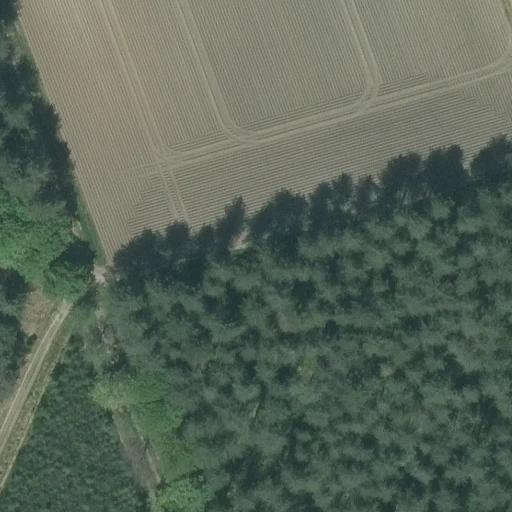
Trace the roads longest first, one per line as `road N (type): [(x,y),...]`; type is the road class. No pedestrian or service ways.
road 1 (track): [(77,284),(511,157)]
road 2 (track): [(77,284),(167,511)]
road 3 (track): [(0,70),(77,284)]
road 4 (track): [(0,452),(77,284)]
